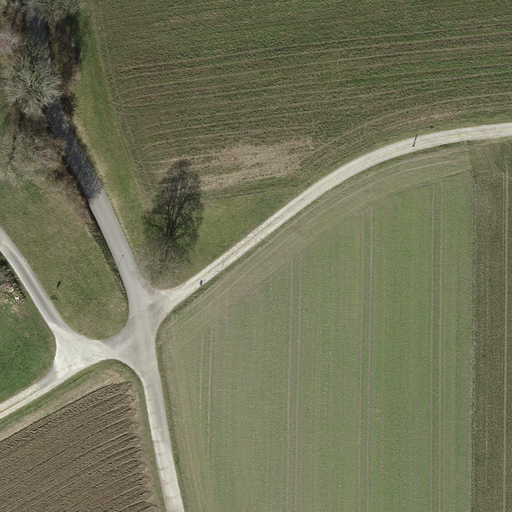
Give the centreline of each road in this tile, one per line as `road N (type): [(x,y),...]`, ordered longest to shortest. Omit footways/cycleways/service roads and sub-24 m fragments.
road 1 (track): [(146,324),(354,167),(406,146),(511,130)]
road 2 (track): [(34,0),(40,65),(146,324)]
road 3 (track): [(146,324),(176,511)]
road 4 (track): [(0,239),(83,358)]
